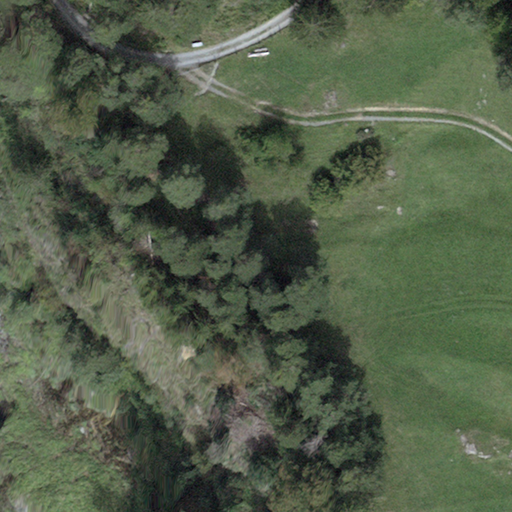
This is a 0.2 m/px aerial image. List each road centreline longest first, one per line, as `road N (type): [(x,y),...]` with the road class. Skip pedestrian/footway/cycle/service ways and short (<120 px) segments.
road 1 (track): [(168,63),(280,115),(319,123),(421,114),(477,124),(511,148)]
road 2 (track): [(168,63),(246,44),(316,0)]
road 3 (track): [(66,0),(78,24),(168,63)]
